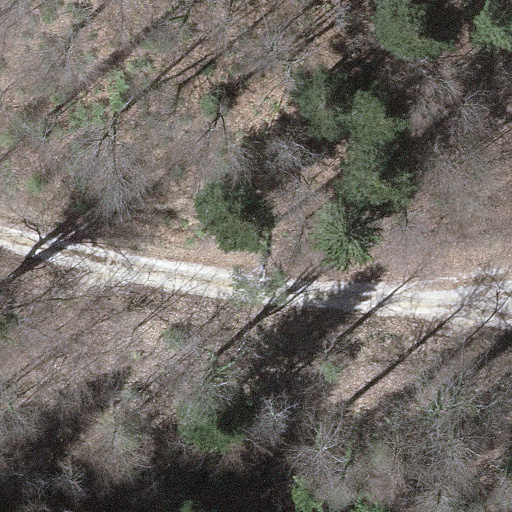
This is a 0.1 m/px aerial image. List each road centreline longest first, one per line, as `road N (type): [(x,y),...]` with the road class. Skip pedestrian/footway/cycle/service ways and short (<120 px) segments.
road 1 (track): [(0,250),(386,319),(511,271)]
road 2 (track): [(386,319),(511,338)]
